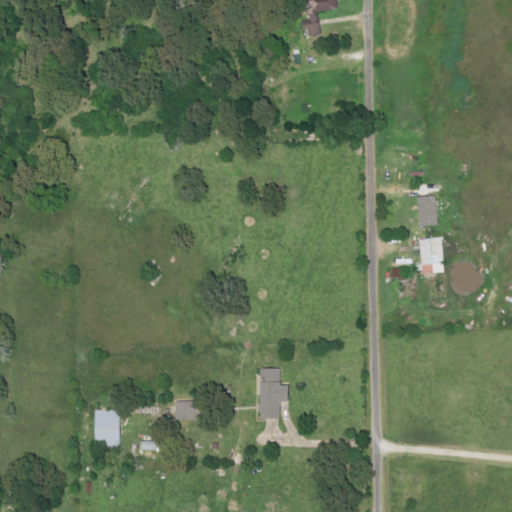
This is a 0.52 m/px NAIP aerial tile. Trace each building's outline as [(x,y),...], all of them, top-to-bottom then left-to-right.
[(341,9),(339,0),(314,0),(314,1),(304,4),(307,19),(305,19),(309,37),(324,34),(320,13),(341,9)] [(420,197),(422,227),(441,226),(439,196),(420,197)] [(423,239),(425,274),(447,273),(445,238),(423,239)] [(284,370),(263,369),(262,420),(283,420),(283,403),(293,403),(294,387),(283,386),(284,370)] [(205,402),(178,402),(178,419),(204,420),(205,402)] [(98,411),(98,446),(124,446),(123,410),(98,411)] [(159,442),(144,441),(143,451),(159,451),(159,442)]
